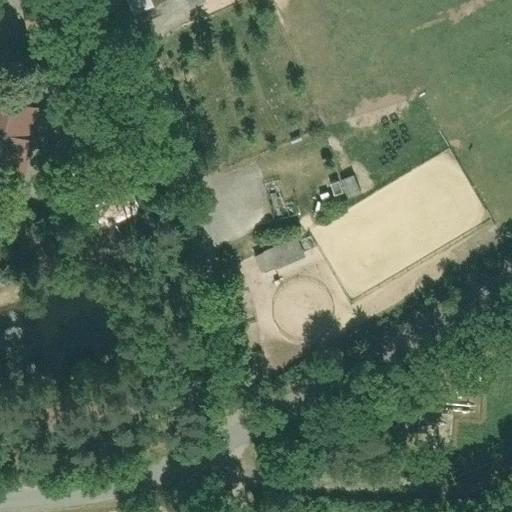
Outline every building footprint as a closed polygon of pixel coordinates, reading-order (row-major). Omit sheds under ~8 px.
[(161,0),(119,0),(128,17),(161,0)] [(28,107),(0,99),(0,170),(10,173),(28,107)] [(329,196),(354,190),(350,174),(325,181),(329,196)] [(129,201),(118,183),(82,204),(94,223),(129,201)] [(292,233),(249,252),(258,272),(301,254),(292,233)]
